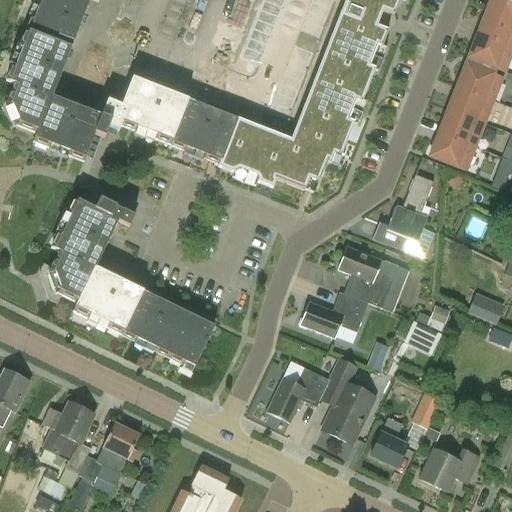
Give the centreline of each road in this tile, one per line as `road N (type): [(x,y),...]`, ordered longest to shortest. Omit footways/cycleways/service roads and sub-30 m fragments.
road 1 (residential): [(217,435),(261,346),(293,247),(382,188),(457,0)]
road 2 (residential): [(217,435),(0,330)]
